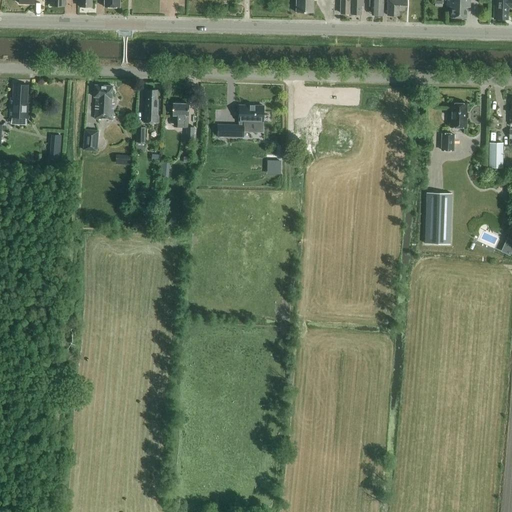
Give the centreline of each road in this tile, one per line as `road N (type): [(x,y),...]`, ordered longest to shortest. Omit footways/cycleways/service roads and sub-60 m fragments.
road 1 (residential): [(511,84),(0,69)]
road 2 (tertiary): [(511,35),(0,23)]
